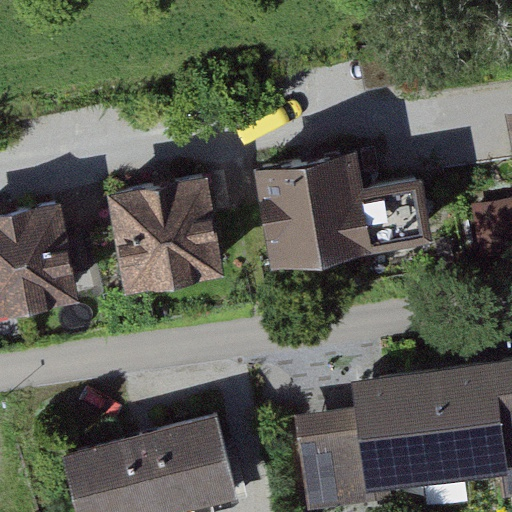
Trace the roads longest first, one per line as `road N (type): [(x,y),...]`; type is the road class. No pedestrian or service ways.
road 1 (residential): [(0,380),(511,309)]
road 2 (residential): [(0,180),(339,123),(473,116)]
